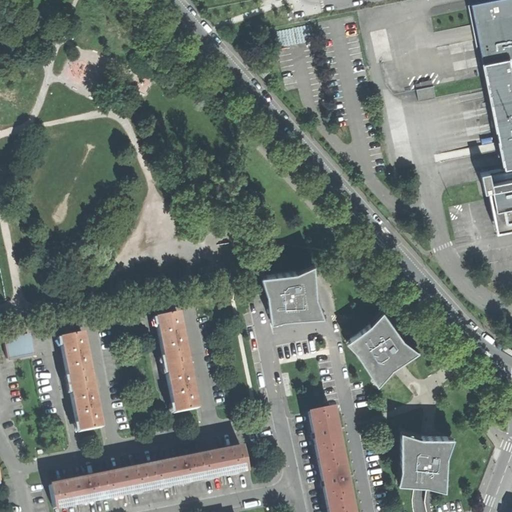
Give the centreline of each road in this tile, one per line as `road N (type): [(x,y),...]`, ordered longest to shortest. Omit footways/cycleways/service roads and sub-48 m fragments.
road 1 (tertiary): [(511,371),(480,349),(172,0)]
road 2 (residential): [(294,488),(257,303)]
road 3 (residential): [(294,488),(172,511)]
